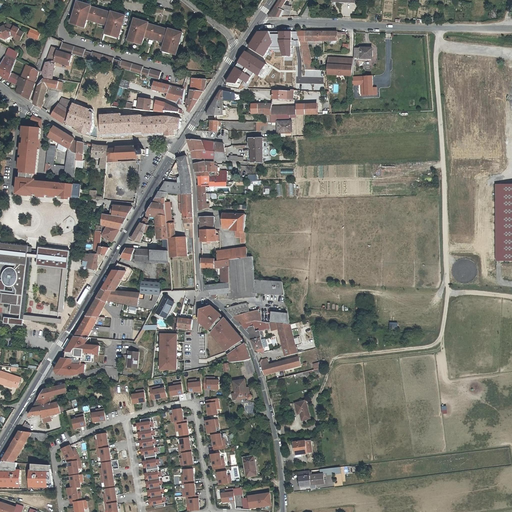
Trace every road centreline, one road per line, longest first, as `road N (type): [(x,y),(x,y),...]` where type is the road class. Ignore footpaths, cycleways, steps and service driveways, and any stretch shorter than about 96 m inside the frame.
road 1 (track): [(312,406),(339,356),(439,339),(448,291),(438,27)]
road 2 (unclassified): [(180,141),(192,179),(199,284),(253,354),(271,416),(281,511)]
road 3 (tertiary): [(256,23),(511,28)]
road 4 (secondary): [(180,141),(59,349)]
road 5 (residential): [(125,418),(192,405),(211,511)]
road 6 (tertiary): [(180,141),(88,142),(22,102)]
road 7 (residential): [(73,0),(61,25),(66,39),(170,69)]
road 8 (residential): [(61,511),(53,451),(125,418)]
